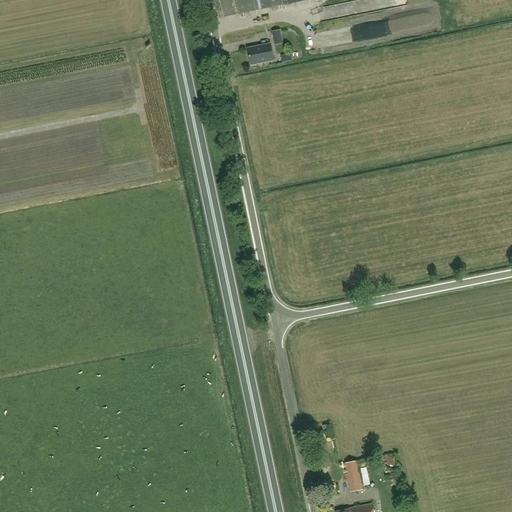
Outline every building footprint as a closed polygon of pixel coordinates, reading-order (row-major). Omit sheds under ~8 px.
[(237,0),(240,14),(282,5),(280,0),(237,0)] [(270,43),(247,48),(251,65),(274,60),(270,43)] [(291,54),(282,56),(283,63),(292,61),(291,54)] [(346,462),(346,463),(351,491),(362,489),(356,460),(346,462)] [(401,473),(386,476),(389,486),(403,483),(401,473)] [(350,508),(349,508),(336,511),(335,511),(373,511),(372,503),(349,507),(350,508)]
